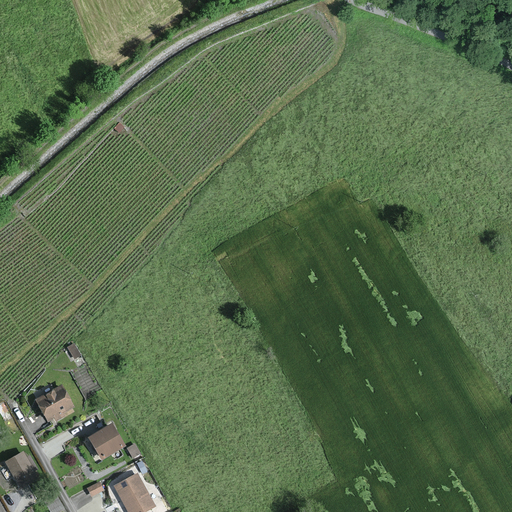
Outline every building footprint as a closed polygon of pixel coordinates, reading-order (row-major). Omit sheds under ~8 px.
[(124,127),(120,123),(115,128),(119,132),(124,127)] [(74,409),(63,388),(36,402),(49,426),(65,418),(63,415),(74,409)] [(124,447),(112,426),(88,440),(101,461),(124,447)] [(138,453),(134,446),(127,450),(131,457),(138,453)] [(38,477),(24,452),(7,461),(22,487),(38,477)] [(146,511),(155,507),(135,475),(114,487),(128,511),(146,511)] [(103,491),(99,483),(86,489),(90,497),(103,491)]
